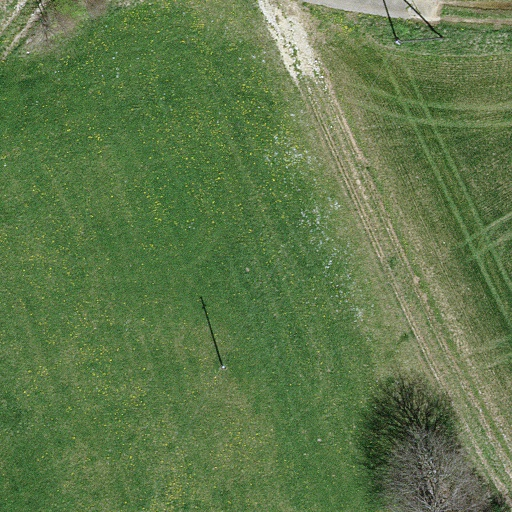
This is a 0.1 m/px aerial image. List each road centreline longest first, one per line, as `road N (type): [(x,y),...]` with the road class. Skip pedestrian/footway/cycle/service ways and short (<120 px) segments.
road 1 (track): [(281,0),(366,135),(466,392),(511,457)]
road 2 (track): [(511,9),(368,0)]
